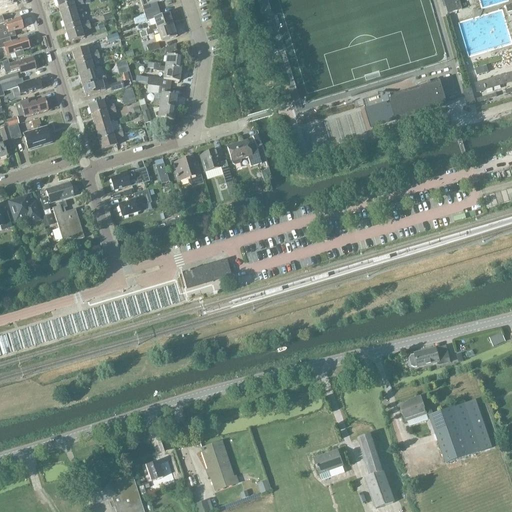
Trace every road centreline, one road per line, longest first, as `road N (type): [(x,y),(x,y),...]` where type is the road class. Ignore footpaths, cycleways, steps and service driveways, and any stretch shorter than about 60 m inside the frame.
road 1 (tertiary): [(0,457),(271,372),(511,318)]
road 2 (residential): [(89,170),(190,140),(198,129),(205,66),(187,0)]
road 3 (residential): [(83,160),(34,0)]
road 4 (unclassified): [(0,323),(121,285)]
